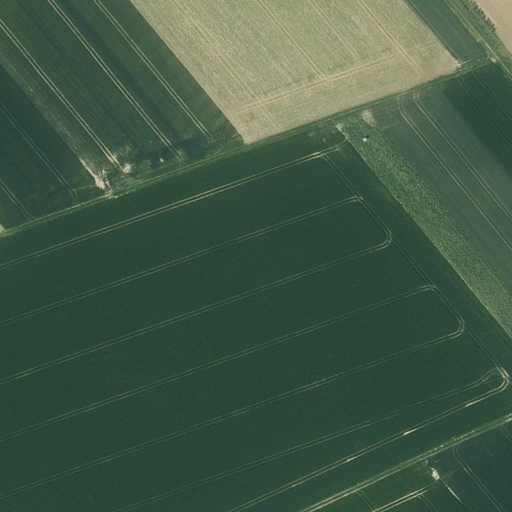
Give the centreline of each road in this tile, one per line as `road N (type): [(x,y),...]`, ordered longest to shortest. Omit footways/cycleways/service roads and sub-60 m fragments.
road 1 (track): [(441,0),(491,61),(0,240)]
road 2 (track): [(511,418),(309,511)]
